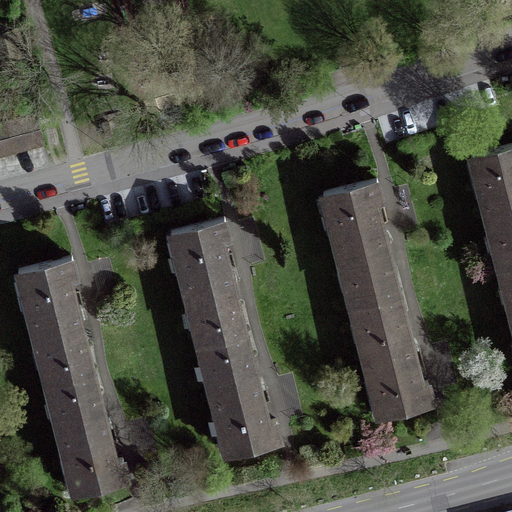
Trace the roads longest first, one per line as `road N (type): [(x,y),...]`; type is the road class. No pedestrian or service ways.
road 1 (residential): [(511,39),(0,199)]
road 2 (tertiary): [(382,511),(511,474)]
